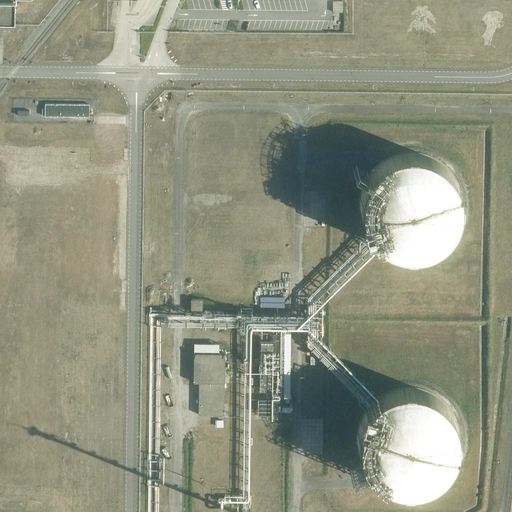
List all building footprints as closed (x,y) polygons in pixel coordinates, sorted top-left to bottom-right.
[(0,24),(14,25),(15,4),(0,3),(0,24)] [(88,104),(44,104),(44,116),(88,117),(88,104)] [(31,163),(44,164),(45,149),(32,149),(31,163)] [(53,150),(54,162),(78,162),(78,149),(53,150)] [(20,156),(19,163),(29,164),(30,158),(20,156)] [(459,185),(454,177),(446,168),(436,162),(427,158),(414,156),(402,157),(391,159),(380,165),(372,172),(365,181),(359,191),(356,203),(356,214),(358,225),(361,235),(367,244),(371,248),(375,252),(383,257),(394,263),(403,265),(415,265),(424,264),(434,260),(442,256),(450,249),(455,242),(461,233),(464,223),(465,214),(465,204),(463,194),(459,185)] [(462,449),(462,444),(462,439),(461,434),(460,429),(458,424),(456,419),(453,414),(450,409),(447,406),(442,402),(438,399),(434,396),(429,394),(423,392),(418,391),(410,390),(404,390),(399,391),(394,392),(389,394),(383,396),(379,399),(372,405),(368,409),(365,413),(360,421),(358,426),(356,433),(355,438),(355,443),(355,447),(356,453),(357,458),(359,463),(360,467),(364,473),(366,477),(369,480),(373,484),(377,487),(385,492),(390,494),(396,496),(400,497),(407,497),(410,497),(417,497),(422,496),(427,494),(432,492),(436,490),(441,487),(446,482),(448,480),(453,475),(456,470),(458,466),(460,460),(461,455),(462,449)] [(259,397),(258,413),(272,413),(272,397),(259,397)] [(234,498),(226,500),(228,509),(237,507),(234,498)]
